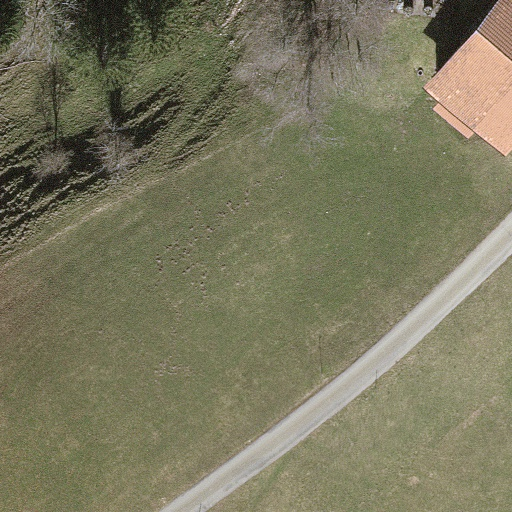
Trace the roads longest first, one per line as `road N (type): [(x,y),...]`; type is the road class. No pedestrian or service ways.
road 1 (track): [(511,226),(338,380)]
road 2 (track): [(338,380),(162,511)]
